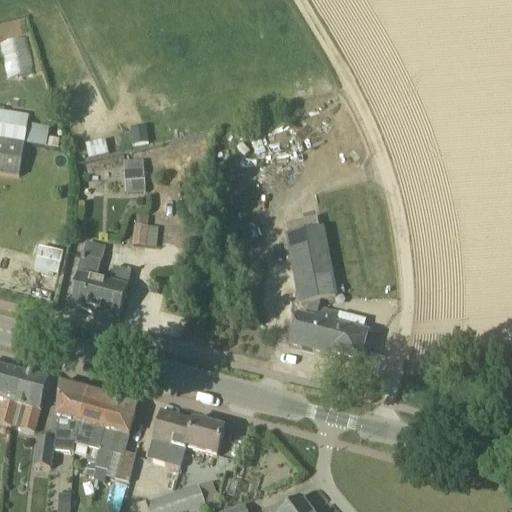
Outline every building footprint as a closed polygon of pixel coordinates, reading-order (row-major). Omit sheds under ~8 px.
[(30,33),(8,39),(18,74),(40,68),(30,33)] [(0,177),(20,181),(24,147),(28,127),(29,119),(0,113),(0,177)] [(128,165),(129,174),(126,174),(127,196),(145,195),(144,173),(144,164),(128,165)] [(344,301),(385,294),(365,183),(324,191),(344,301)] [(198,208),(186,210),(188,218),(189,218),(190,221),(200,219),(198,208)] [(148,229),(136,228),(134,247),(146,248),(148,229)] [(300,308),(337,301),(323,230),(287,237),(300,308)] [(96,316),(102,284),(97,282),(101,264),(83,259),(70,309),(96,316)] [(120,322),(132,275),(112,270),(109,285),(102,284),(96,316),(120,322)] [(336,327),(339,313),(317,307),(314,319),(297,315),(288,348),(360,367),(368,335),(336,327)] [(0,426),(12,429),(18,408),(15,407),(23,376),(0,369),(0,402),(5,403),(0,420),(0,426)] [(35,436),(49,383),(23,376),(15,407),(18,408),(12,429),(35,436)] [(75,446),(77,440),(80,426),(88,394),(60,386),(57,420),(55,444),(39,441),(34,470),(50,472),(54,453),(74,456),(75,446)] [(99,453),(113,401),(88,394),(80,426),(77,440),(75,446),(92,451),(88,463),(96,466),(98,460),(99,453)] [(129,439),(138,408),(113,401),(99,453),(98,460),(111,464),(119,436),(129,439)] [(147,462),(181,472),(182,465),(186,450),(218,459),(225,432),(160,415),(147,462)] [(130,486),(137,459),(123,455),(115,483),(130,486)] [(148,511),(206,511),(200,492),(198,488),(147,506),(148,511)] [(309,511),(301,501),(285,511),(309,511)]
